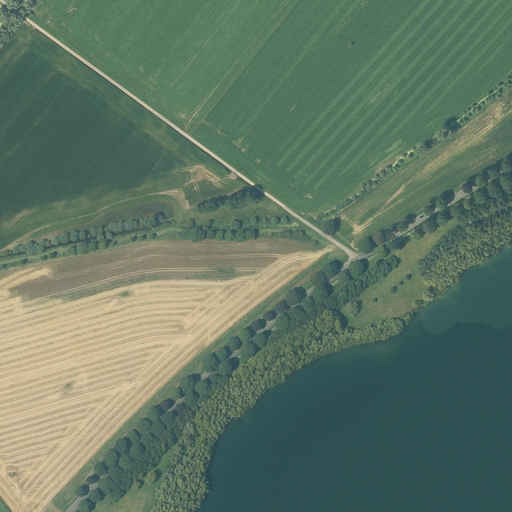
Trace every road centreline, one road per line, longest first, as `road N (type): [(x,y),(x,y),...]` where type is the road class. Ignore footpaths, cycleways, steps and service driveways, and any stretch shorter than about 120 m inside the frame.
road 1 (secondary): [(511,164),(276,319),(199,381),(70,511)]
road 2 (track): [(0,2),(360,264)]
